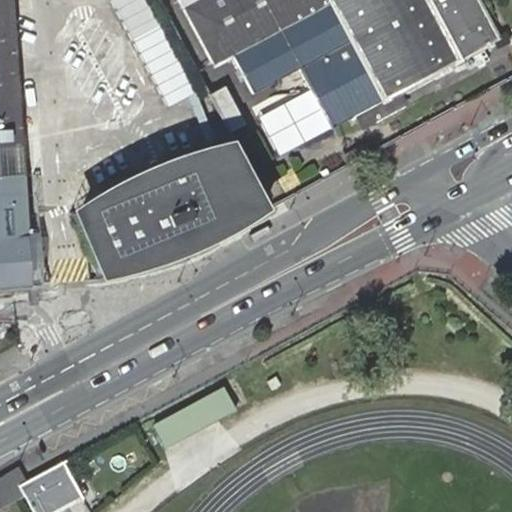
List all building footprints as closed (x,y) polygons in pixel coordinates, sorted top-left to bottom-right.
[(0,0),(0,286),(29,284),(22,175),(0,176),(0,146),(20,145),(9,0),(0,0)] [(178,0),(213,64),(232,55),(253,92),(299,68),(330,128),(495,40),(498,38),(477,0),(178,0)] [(224,87),(208,95),(228,132),(244,123),(224,87)] [(245,222),(268,207),(229,136),(186,148),(137,168),(101,187),(74,210),(98,276),(142,268),(184,254),(218,236),(245,222)] [(0,176),(22,175),(20,145),(0,146),(0,176)] [(234,409),(223,387),(151,426),(163,448),(234,409)] [(26,480),(16,486),(19,491),(21,490),(32,511),(54,511),(82,498),(62,462),(65,461),(65,460),(26,480)] [(18,465),(0,475),(0,507),(22,495),(21,490),(19,491),(16,486),(26,480),(18,465)]
